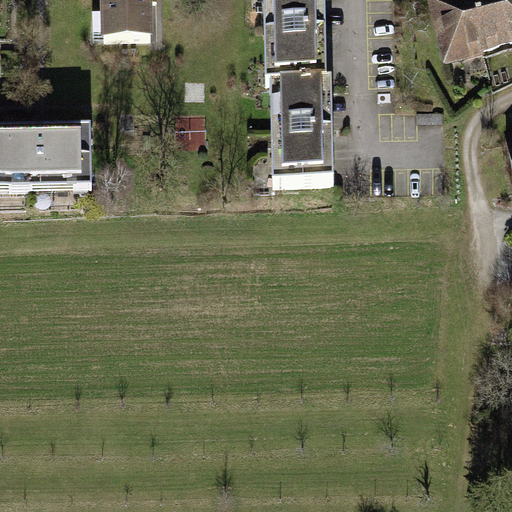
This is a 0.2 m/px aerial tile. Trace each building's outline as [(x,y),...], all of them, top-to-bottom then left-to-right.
[(153,0),(100,0),(102,46),(155,45),(153,0)] [(480,54),(466,0),(454,0),(434,5),(448,62),(480,54)] [(511,0),(466,0),(480,54),(511,46),(511,0)] [(326,4),(253,3),(254,99),(326,99),(326,4)] [(327,102),(253,102),(253,213),(327,213),(327,102)] [(32,135),(0,135),(0,192),(33,193),(32,135)]
